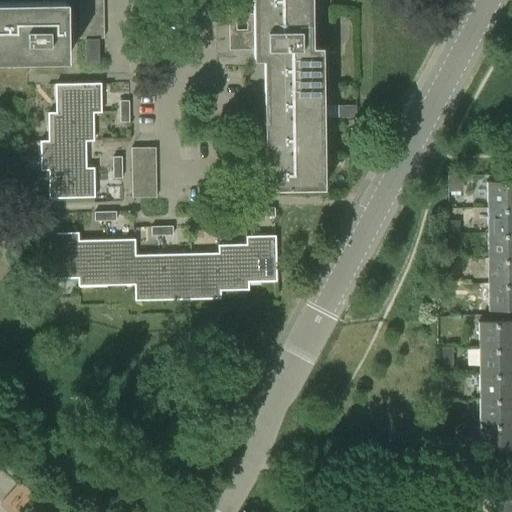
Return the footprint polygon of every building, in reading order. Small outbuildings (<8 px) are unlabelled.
[(0,61),(66,60),(65,1),(54,1),(54,0),(22,0),(23,1),(0,1),(0,61)] [(251,0),(251,14),(229,14),(230,51),(252,50),(252,61),(262,61),(264,189),(322,189),(321,47),(311,47),(310,0),(251,0)] [(103,2),(78,2),(78,15),(103,14),(103,2)] [(103,14),(78,15),(79,27),(103,26),(103,14)] [(79,40),(84,40),(98,39),(103,39),(103,26),(79,27),(79,40)] [(98,65),(98,39),(84,40),(85,65),(98,65)] [(54,85),(55,113),(92,113),(101,113),(100,84),(54,85)] [(119,101),(119,112),(128,112),(128,101),(119,101)] [(337,106),(337,118),(355,118),(355,106),(337,106)] [(128,123),(128,112),(119,112),(119,123),(128,123)] [(46,114),(47,142),(85,141),(93,141),(92,113),(55,113),(55,114),(46,114)] [(47,170),(85,170),(85,141),(47,142),(39,142),(40,170),(47,170)] [(133,149),(133,162),(156,161),(155,149),(138,149),(133,149)] [(112,157),(112,168),(121,168),(121,157),(112,157)] [(156,161),(133,162),(133,174),(156,174),(156,161)] [(121,179),(121,168),(112,168),(112,179),(121,179)] [(93,169),(85,170),(47,170),(48,199),(93,198),(93,169)] [(156,174),(133,174),(133,186),(156,185),(156,174)] [(511,181),(485,182),(485,208),(511,207),(511,181)] [(156,197),(156,185),(133,186),(133,197),(141,197),(156,197)] [(485,232),(511,231),(511,207),(485,208),(485,232)] [(262,208),(262,218),(274,217),(274,208),(262,208)] [(94,222),(104,222),(104,212),(93,213),(94,222)] [(115,212),(104,212),(104,222),(115,221),(115,212)] [(47,223),(59,223),(58,213),(47,214),(47,223)] [(206,235),(217,235),(217,226),(206,226),(206,235)] [(228,226),(217,226),(217,235),(228,235),(228,226)] [(150,237),(161,236),(161,227),(150,227),(150,237)] [(172,227),(161,227),(161,236),(172,236),(172,227)] [(511,231),(485,232),(486,257),(511,257),(511,231)] [(48,233),(49,278),(78,278),(79,278),(78,241),(77,241),(77,232),(48,233)] [(274,236),(247,237),(248,282),(275,281),(274,236)] [(245,244),(219,245),(220,290),(247,290),(246,282),(248,282),(247,237),(245,237),(245,244)] [(133,239),(107,240),(108,286),(134,285),(133,255),(133,239)] [(78,286),(108,286),(107,240),(78,241),(79,278),(78,278),(78,286)] [(219,290),(220,290),(219,245),(217,245),(217,254),(190,254),(191,299),(219,299),(219,290)] [(163,300),(191,299),(190,254),(162,255),(163,300)] [(134,301),(163,300),(162,255),(133,255),(134,285),(134,301)] [(486,283),(511,282),(511,257),(486,257),(486,283)] [(511,309),(511,282),(486,283),(486,310),(511,309)] [(476,322),(476,348),(511,347),(511,344),(511,322),(476,322)] [(476,373),(511,372),(511,347),(476,348),(476,373)] [(476,398),(511,397),(511,372),(476,373),(476,398)] [(476,423),(511,422),(511,397),(476,398),(476,423)] [(511,449),(511,422),(476,423),(476,450),(511,449)] [(493,499),(493,511),(511,511),(511,484),(484,485),(484,499),(493,499)]
